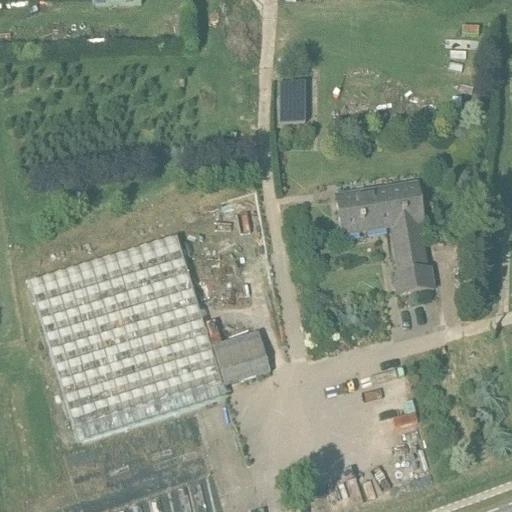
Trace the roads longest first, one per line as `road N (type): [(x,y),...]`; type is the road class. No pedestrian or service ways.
road 1 (track): [(273,511),(265,482),(307,425),(275,246),(263,87),(267,0)]
road 2 (track): [(304,385),(511,319)]
